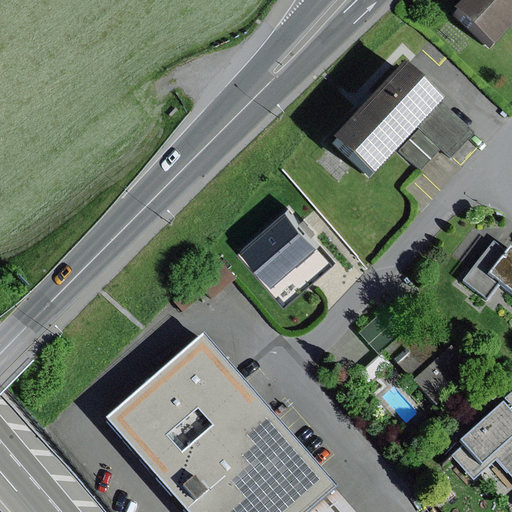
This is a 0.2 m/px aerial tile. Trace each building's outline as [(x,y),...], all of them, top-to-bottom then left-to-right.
[(511,27),(511,0),(450,0),(431,20),(479,65),(511,27)] [(387,68),(319,142),(365,184),(433,110),(387,68)] [(446,110),(419,140),(444,162),(471,133),(446,110)] [(247,245),(277,282),(326,243),(295,206),(247,245)] [(511,254),(507,251),(486,276),(511,297),(511,254)] [(418,326),(387,351),(434,408),(475,374),(451,346),(441,354),(418,326)] [(193,339),(98,422),(177,511),(300,511),(326,489),(193,339)] [(511,429),(496,410),(450,450),(477,481),(494,466),(511,486),(511,429)] [(346,511),(331,494),(310,511),(346,511)]
